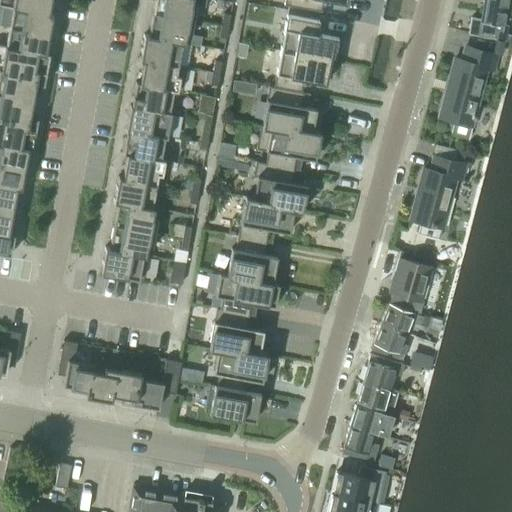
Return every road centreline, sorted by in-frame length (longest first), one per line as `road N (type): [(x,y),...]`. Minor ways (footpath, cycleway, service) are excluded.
road 1 (tertiary): [(279,475),(312,432),(431,0)]
road 2 (residential): [(26,420),(103,0)]
road 3 (tertiary): [(26,420),(279,475)]
